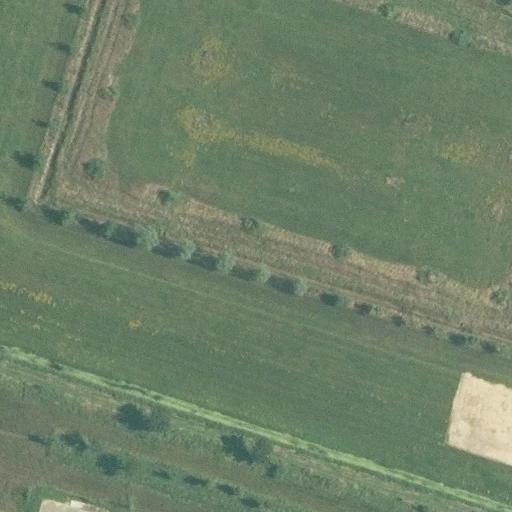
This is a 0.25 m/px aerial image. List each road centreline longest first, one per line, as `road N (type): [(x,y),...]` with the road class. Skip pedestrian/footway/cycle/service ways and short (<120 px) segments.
road 1 (residential): [(511,193),(396,164),(355,137),(197,89)]
road 2 (residential): [(92,94),(189,118),(197,89)]
